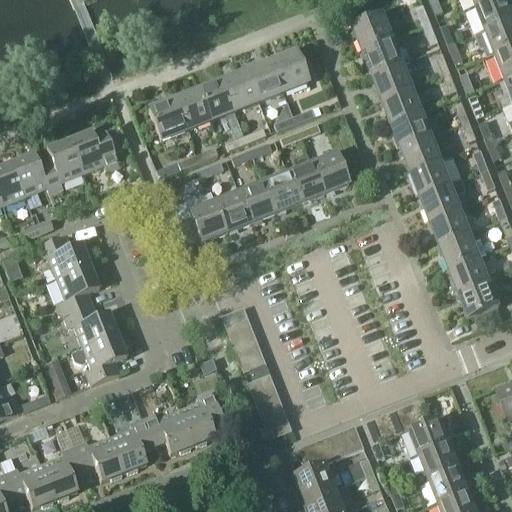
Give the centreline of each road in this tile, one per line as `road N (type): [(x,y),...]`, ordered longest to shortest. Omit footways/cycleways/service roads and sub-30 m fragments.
road 1 (residential): [(149,331),(247,293),(302,429),(511,342)]
road 2 (residential): [(57,413),(165,373),(149,331)]
road 3 (residential): [(149,331),(101,217),(71,229)]
